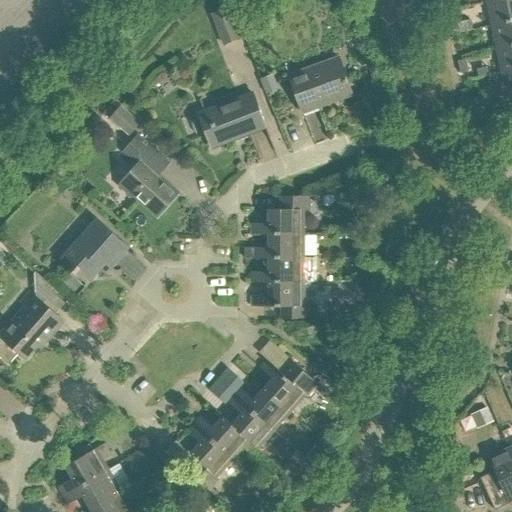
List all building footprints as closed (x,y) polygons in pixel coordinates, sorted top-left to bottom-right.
[(511,0),(498,0),(488,2),(493,25),(511,21),(511,0)] [(226,44),(242,40),(235,11),(218,15),(226,44)] [(511,21),(493,25),(497,49),(511,45),(511,21)] [(511,45),(497,49),(502,72),(511,69),(511,45)] [(289,75),(303,113),(352,95),(338,56),(289,75)] [(511,69),(502,72),(507,96),(511,94),(511,69)] [(261,79),(267,94),(275,91),(269,75),(261,79)] [(266,125),(254,92),(199,112),(212,147),(236,138),(235,136),(266,125)] [(128,134),(139,122),(121,106),(110,118),(128,134)] [(158,216),(179,193),(159,175),(170,163),(138,135),(124,151),(138,164),(120,185),(133,196),(134,195),(158,216)] [(270,233),(304,233),(304,209),(312,209),(311,196),(282,196),(282,209),(270,209),(270,223),(252,223),(252,234),(270,234),(270,233)] [(61,259),(74,270),(71,272),(87,286),(110,260),(115,264),(130,247),(97,218),(61,259)] [(252,258),(270,258),(270,257),(305,257),(304,233),(270,233),(270,234),(270,247),(246,247),(246,258),(252,258)] [(308,236),(308,256),(320,256),(320,250),(335,250),(335,236),(308,236)] [(270,281),(305,281),(305,257),(270,257),(270,258),(270,271),(252,271),(252,282),(270,282),(270,281)] [(282,318),(309,318),(309,305),(305,305),(305,281),(270,281),(270,282),(270,295),(252,295),(252,306),(282,306),(282,318)] [(26,305),(0,334),(0,355),(9,364),(19,352),(26,358),(44,337),(48,340),(65,321),(32,291),(22,302),(26,305)] [(264,388),(291,412),(307,394),(309,396),(320,383),(290,357),(279,370),(267,359),(260,367),(273,378),(264,388)] [(218,380),(233,394),(242,383),(227,370),(218,380)] [(225,404),(233,394),(218,380),(209,390),(225,404)] [(235,395),(275,431),(291,412),(264,388),(254,399),(242,388),(235,395)] [(249,440),(249,441),(258,449),(275,431),(235,395),(228,403),(241,414),(233,424),(224,416),(249,440)] [(469,415),(475,429),(491,422),(485,408),(469,415)] [(201,415),(194,423),(233,458),(249,441),(249,440),(224,416),(214,426),(201,415)] [(191,453),(195,457),(185,468),(209,489),(219,478),(220,479),(221,478),(218,475),(233,458),(194,423),(188,430),(201,441),(191,453)] [(63,495),(109,468),(97,447),(66,465),(73,477),(58,486),(63,495)] [(509,504),(510,505),(511,503),(511,455),(509,448),(488,458),(494,471),(480,477),(495,510),(509,504)] [(319,454),(315,451),(312,449),(305,457),(308,460),(312,463),(319,454)] [(90,507),(121,489),(109,468),(63,495),(68,504),(83,495),(90,507)] [(129,511),(133,510),(121,489),(90,507),(92,511),(129,511)] [(211,511),(217,509),(210,498),(198,505),(202,511),(211,511)]
